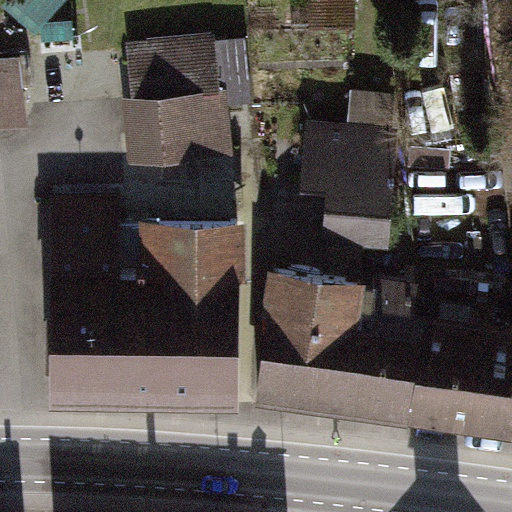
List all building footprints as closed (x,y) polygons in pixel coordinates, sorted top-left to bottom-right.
[(138,156),(240,151),(238,99),(258,98),(254,30),(132,36),(138,156)] [(394,120),(311,113),(306,173),(331,176),(326,228),(384,233),(394,120)] [(113,193),(42,195),(48,400),(244,394),(239,215),(113,218),(113,193)] [(409,420),(422,314),(362,307),(365,277),(269,266),(253,402),(409,420)] [(511,324),(422,314),(409,420),(511,432),(511,422),(511,324)]
